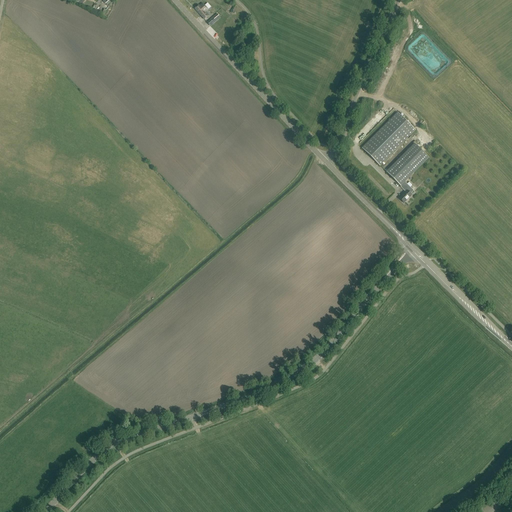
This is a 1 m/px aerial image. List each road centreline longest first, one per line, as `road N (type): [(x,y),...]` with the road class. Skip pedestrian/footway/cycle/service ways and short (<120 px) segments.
road 1 (tertiary): [(46,511),(117,441),(252,394),(310,363),(412,246)]
road 2 (tertiary): [(327,163),(174,0)]
road 3 (unclassified): [(327,163),(399,0)]
road 4 (tertiary): [(511,347),(412,246)]
